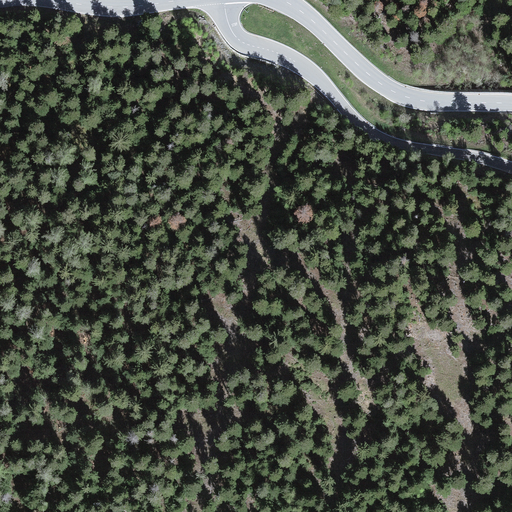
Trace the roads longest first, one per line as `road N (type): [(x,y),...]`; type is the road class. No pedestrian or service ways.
road 1 (tertiary): [(223,0),(235,35),(295,59),(369,132),(511,166)]
road 2 (tertiary): [(283,0),(400,95),(511,102)]
road 3 (tertiary): [(55,0),(178,0)]
